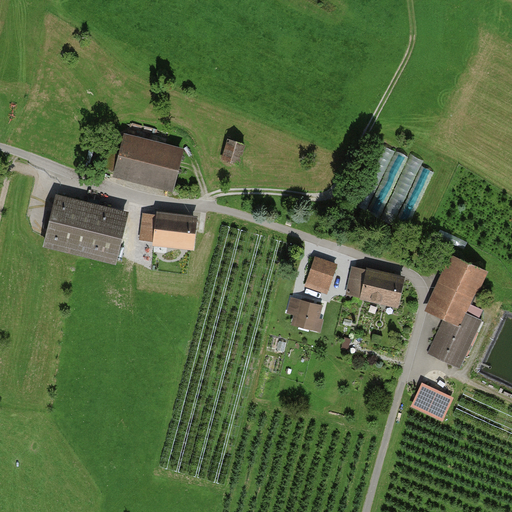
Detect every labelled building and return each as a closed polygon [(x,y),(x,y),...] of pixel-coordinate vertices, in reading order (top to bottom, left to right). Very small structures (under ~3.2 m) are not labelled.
[(183,148),(122,131),(110,172),(172,189),(183,148)] [(245,144),(227,139),(222,159),(239,164),(245,144)] [(384,143),(359,192),(372,199),(396,149),(384,143)] [(127,211),(54,193),(41,244),(115,262),(127,211)] [(193,250),(198,213),(155,207),(154,216),(144,214),(141,238),(154,239),(154,245),(193,250)] [(339,265),(314,256),(304,285),(328,294),(339,265)] [(486,271),(452,256),(427,311),(445,319),(429,352),(461,367),(483,321),(466,313),(486,271)] [(397,305),(403,276),(353,266),(347,295),(397,305)] [(322,306),(292,297),(288,312),(295,314),(291,325),(322,334),(326,320),(318,318),(322,306)] [(275,334),(258,394),(277,400),(295,340),(275,334)] [(446,417),(456,391),(422,378),(412,404),(446,417)] [(511,402),(467,385),(454,418),(511,440),(511,402)]
